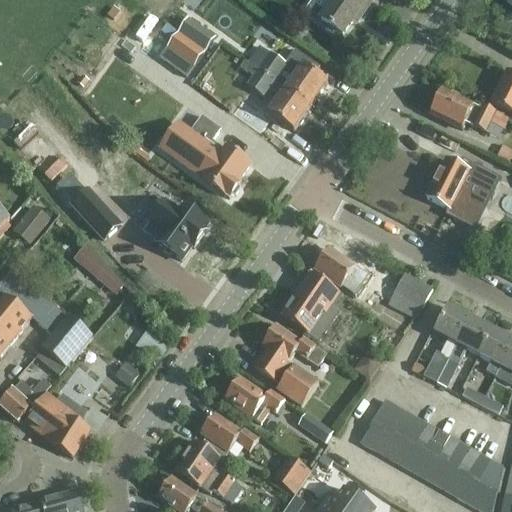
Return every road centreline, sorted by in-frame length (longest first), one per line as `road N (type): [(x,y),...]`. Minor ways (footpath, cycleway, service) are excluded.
road 1 (tertiary): [(113,470),(310,194)]
road 2 (tertiary): [(310,194),(449,0)]
road 3 (residential): [(511,302),(310,194)]
